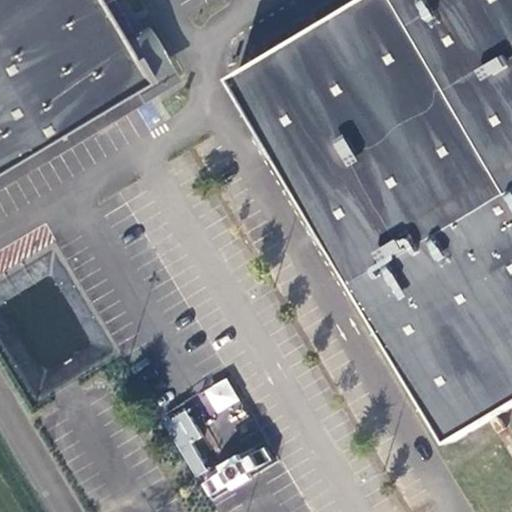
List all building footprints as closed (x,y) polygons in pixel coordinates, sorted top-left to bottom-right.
[(0,0),(0,169),(142,85),(92,0),(0,0)] [(511,0),(359,0),(235,75),(455,444),(511,409),(511,0)] [(226,378),(200,392),(213,416),(239,402),(226,378)] [(189,442),(201,435),(185,409),(161,423),(195,477),(206,470),(189,442)] [(198,440),(192,443),(210,473),(197,480),(209,500),(273,463),(261,442),(215,468),(198,440)]
